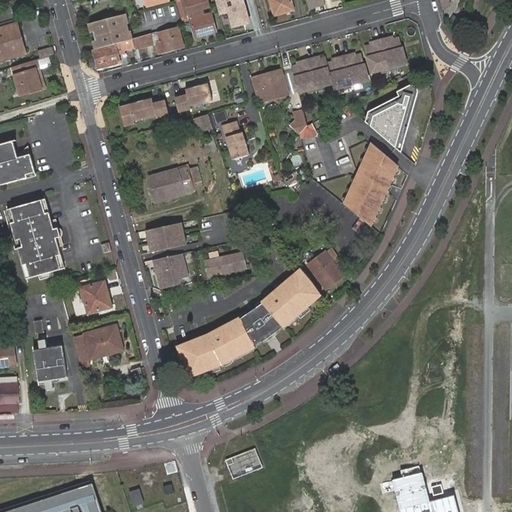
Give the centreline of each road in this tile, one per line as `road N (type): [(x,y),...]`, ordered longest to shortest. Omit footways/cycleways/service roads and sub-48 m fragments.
road 1 (secondary): [(184,432),(276,390),(372,310),(429,226),(511,54)]
road 2 (secondary): [(485,82),(412,235),(361,305),(266,382),(174,421)]
road 3 (residential): [(84,92),(421,0)]
road 4 (residential): [(174,421),(84,92)]
road 5 (secondary): [(0,451),(184,432)]
road 6 (secondary): [(174,421),(0,440)]
